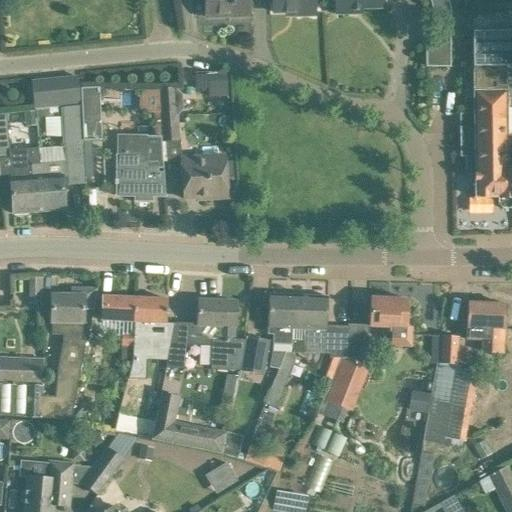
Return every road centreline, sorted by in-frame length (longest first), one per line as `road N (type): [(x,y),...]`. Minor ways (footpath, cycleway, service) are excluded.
road 1 (residential): [(0,65),(190,49),(230,55),(347,102),(424,142),(423,264)]
road 2 (tertiary): [(0,256),(423,264)]
